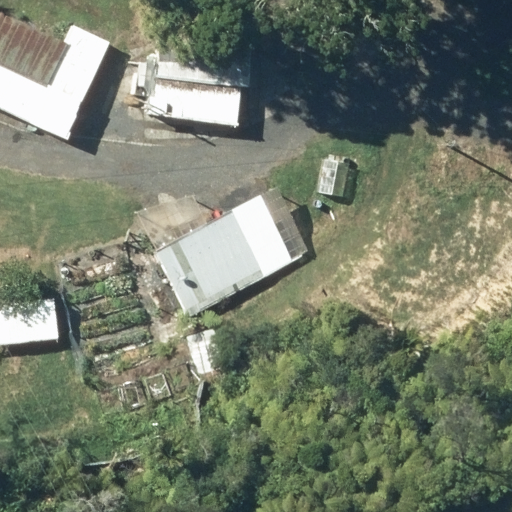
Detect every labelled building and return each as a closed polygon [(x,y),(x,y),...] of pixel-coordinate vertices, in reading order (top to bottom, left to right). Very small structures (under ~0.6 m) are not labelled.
[(57,48),(0,22),(0,71),(75,105),(101,48),(66,31),(57,48)] [(141,121),(228,130),(232,93),(239,94),(245,45),(149,35),(141,121)] [(333,224),(312,192),(286,206),(301,236),(313,229),(316,235),(333,224)] [(221,215),(149,255),(182,318),(258,278),(221,215)] [(46,301),(0,305),(0,349),(50,344),(46,301)]
